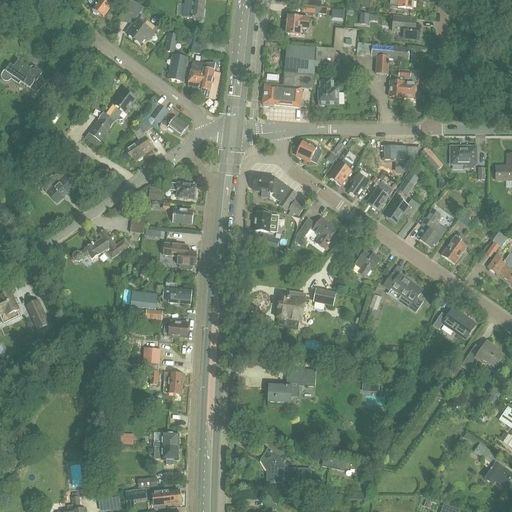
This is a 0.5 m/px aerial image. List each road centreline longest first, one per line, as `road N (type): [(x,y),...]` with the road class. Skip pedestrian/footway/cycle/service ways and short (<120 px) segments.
road 1 (residential): [(222,511),(243,171),(253,158),(282,159)]
road 2 (primary): [(203,511),(229,131)]
road 3 (residential): [(188,148),(210,182),(191,511)]
road 4 (unclassified): [(511,326),(282,159)]
road 5 (residential): [(0,275),(188,148)]
road 6 (residential): [(210,131),(190,108),(40,0)]
road 7 (unclassified): [(431,129),(281,130)]
road 8 (primary): [(229,131),(242,0)]
road 9 (residential): [(431,129),(444,0)]
